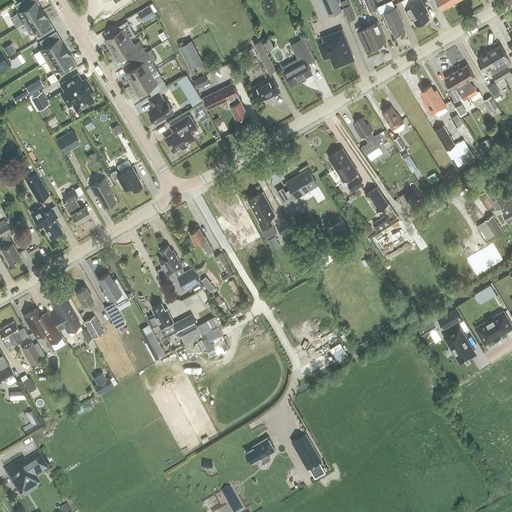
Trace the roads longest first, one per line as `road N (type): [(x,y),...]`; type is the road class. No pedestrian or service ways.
road 1 (tertiary): [(176,196),(511,1)]
road 2 (tertiary): [(0,299),(176,196)]
road 3 (unclassified): [(176,196),(74,25)]
road 4 (track): [(327,109),(396,210),(418,214),(463,194)]
